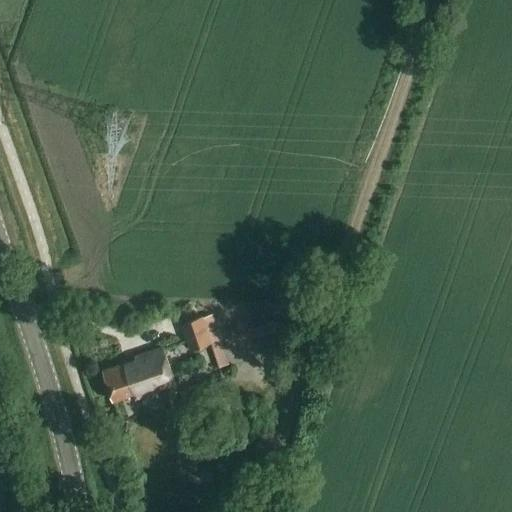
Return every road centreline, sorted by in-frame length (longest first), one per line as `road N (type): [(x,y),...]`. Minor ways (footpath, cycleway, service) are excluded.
road 1 (track): [(251,511),(430,0)]
road 2 (tertiary): [(74,511),(71,479),(0,249)]
